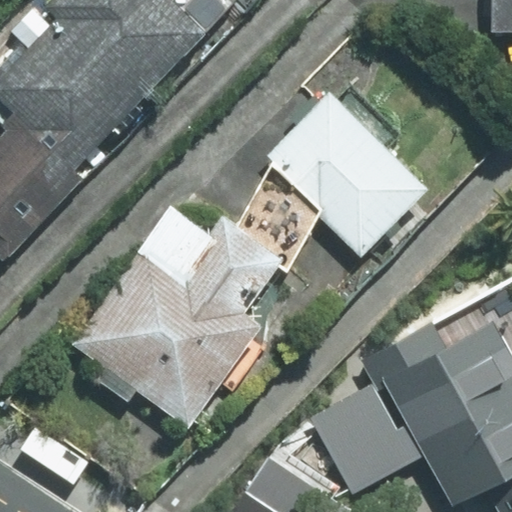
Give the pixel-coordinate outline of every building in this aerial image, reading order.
[(89,174),(78,164),(228,0),(183,0),(178,7),(169,0),(32,0),(1,34),(18,49),(0,68),(0,120),(12,131),(0,144),(0,242),(14,255),(89,174)] [(511,0),(485,0),(485,11),(511,39),(511,0)] [(211,229),(166,202),(71,338),(109,365),(96,384),(128,406),(137,393),(188,429),(258,329),(246,321),(319,217),(353,255),(322,283),(341,305),(384,266),(369,249),(430,196),(387,148),(402,136),(351,79),(263,157),(239,223),(221,212),(211,229)] [(431,314),(354,352),(368,381),(313,408),(354,491),(421,459),(430,477),(412,511),(511,511),(511,319),(449,350),(431,314)] [(313,511),(326,494),(273,455),(232,511),(313,511)]
